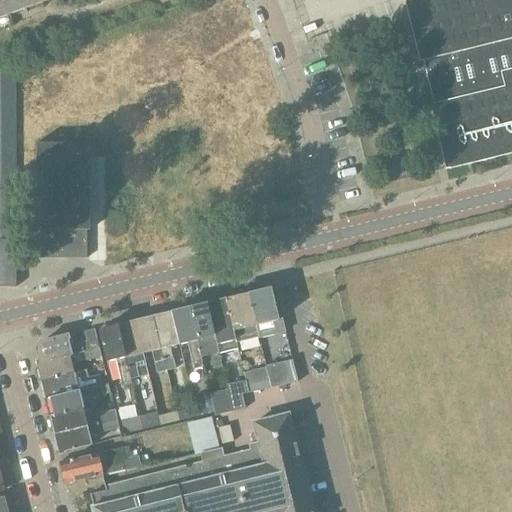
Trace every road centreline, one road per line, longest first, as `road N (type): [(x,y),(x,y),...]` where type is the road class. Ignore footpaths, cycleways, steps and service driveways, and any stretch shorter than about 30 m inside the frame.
road 1 (residential): [(0,318),(272,251),(347,511)]
road 2 (residential): [(330,207),(308,113),(266,0)]
road 3 (residential): [(44,511),(0,334)]
